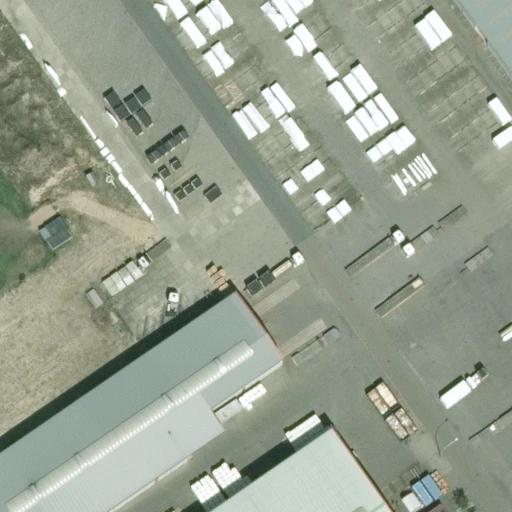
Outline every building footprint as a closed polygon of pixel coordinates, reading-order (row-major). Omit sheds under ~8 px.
[(511,0),(452,0),(511,82),(511,0)] [(265,204),(253,209),(262,230),(274,225),(265,204)] [(219,245),(226,264),(248,256),(241,236),(219,245)] [(273,236),(253,247),(265,267),(284,257),(273,236)] [(0,511),(114,511),(187,462),(173,441),(282,366),(235,298),(0,459),(0,511)] [(441,511),(440,509),(435,511),(383,511),(331,436),(220,511),(441,511)] [(443,450),(428,459),(434,469),(449,460),(443,450)] [(426,471),(410,482),(424,502),(440,491),(426,471)]
